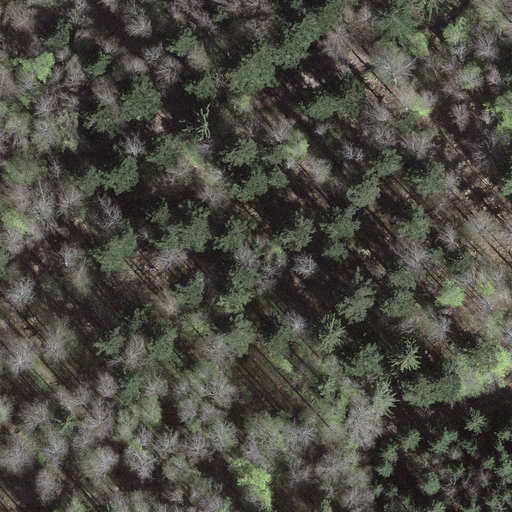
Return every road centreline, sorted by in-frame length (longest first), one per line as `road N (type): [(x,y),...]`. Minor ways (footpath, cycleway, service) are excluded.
road 1 (track): [(0,486),(511,410)]
road 2 (track): [(482,0),(324,75),(0,173)]
